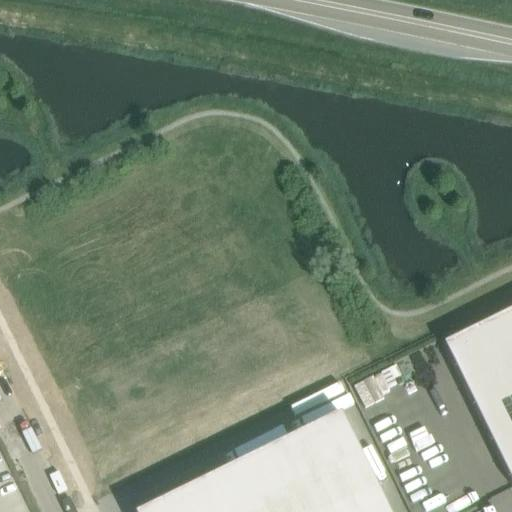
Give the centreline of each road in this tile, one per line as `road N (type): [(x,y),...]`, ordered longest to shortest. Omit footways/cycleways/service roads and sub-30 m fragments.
road 1 (primary): [(511,43),(278,0)]
road 2 (unclassified): [(56,511),(0,394)]
